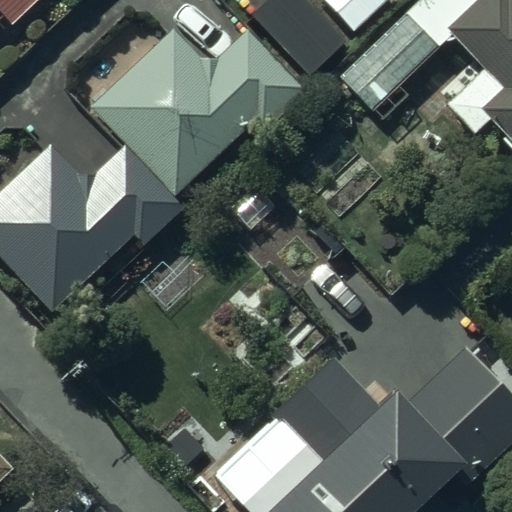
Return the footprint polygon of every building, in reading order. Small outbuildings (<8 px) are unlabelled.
[(0,0),(0,21),(9,31),(41,0),(0,0)] [(299,0),(268,0),(247,20),(303,81),(342,45),(299,0)] [(385,0),(313,0),(348,37),(386,1),(385,0)] [(421,0),(337,82),(370,115),(446,41),(477,73),(440,108),(468,138),(482,124),(511,154),(511,0),(478,0),(474,5),(469,0),(421,0)] [(87,112),(169,199),(240,134),(250,145),(301,97),(242,34),(201,73),(167,37),(87,112)] [(47,150),(0,193),(0,269),(44,317),(127,240),(139,252),(178,216),(119,153),(82,187),(47,150)] [(368,282),(285,198),(221,261),(303,345),(368,282)] [(271,412),(317,458),(262,511),(448,511),(511,449),(511,398),(465,352),(401,416),(334,349),(271,412)] [(0,462),(0,483),(11,473),(0,462)]
